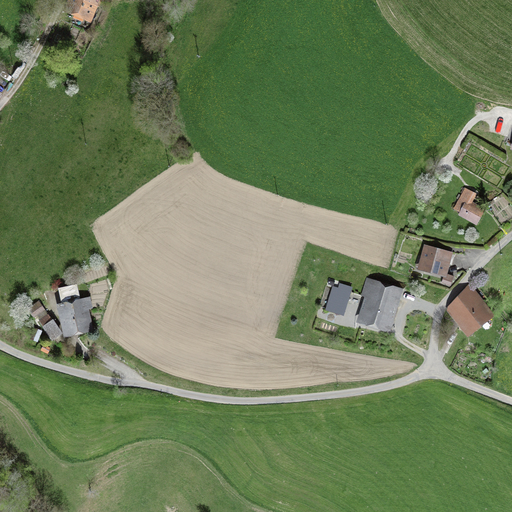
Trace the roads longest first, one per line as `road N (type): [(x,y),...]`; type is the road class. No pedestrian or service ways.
road 1 (residential): [(430,370),(356,391),(238,400),(102,379),(0,344)]
road 2 (residential): [(511,235),(441,309),(430,370)]
